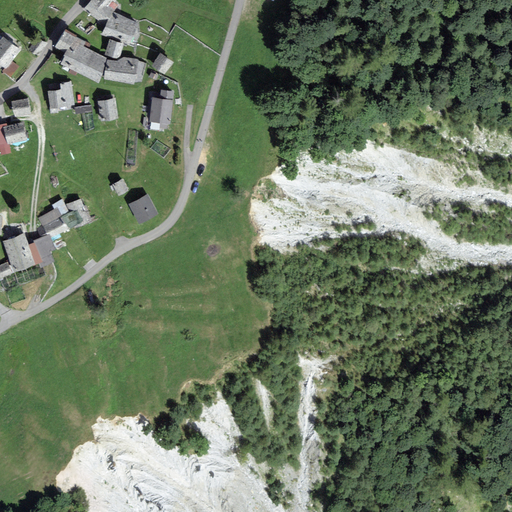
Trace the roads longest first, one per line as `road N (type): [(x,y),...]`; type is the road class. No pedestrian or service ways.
road 1 (track): [(0,119),(30,119),(41,132),(32,227)]
road 2 (unclassified): [(85,0),(0,100)]
